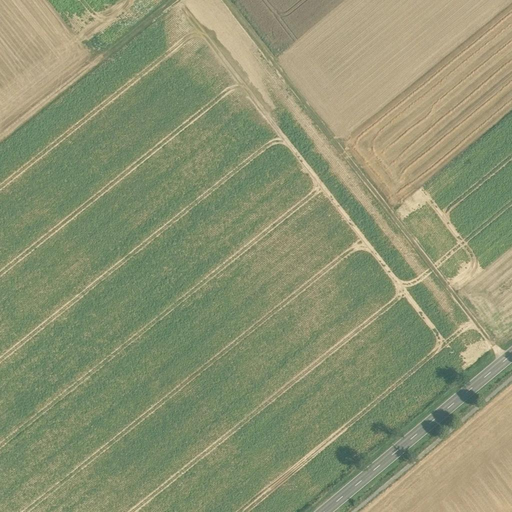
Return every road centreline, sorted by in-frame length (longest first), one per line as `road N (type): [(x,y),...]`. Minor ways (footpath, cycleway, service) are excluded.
road 1 (track): [(505,359),(226,0)]
road 2 (primary): [(325,511),(511,354)]
road 3 (track): [(178,0),(0,142)]
